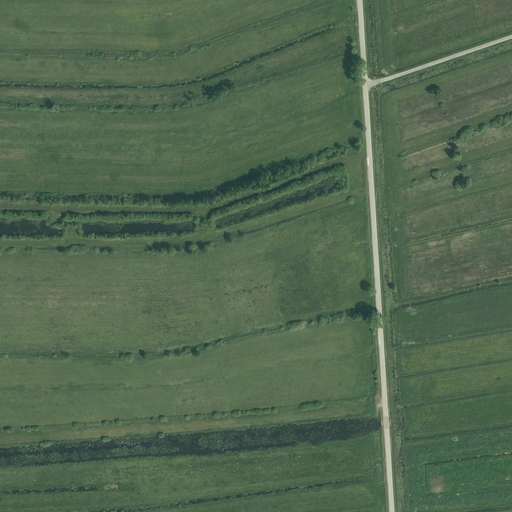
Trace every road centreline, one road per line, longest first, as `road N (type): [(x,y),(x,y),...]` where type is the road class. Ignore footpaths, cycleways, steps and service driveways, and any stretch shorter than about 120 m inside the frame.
road 1 (unclassified): [(391,511),(365,85)]
road 2 (unclassified): [(365,85),(511,36)]
